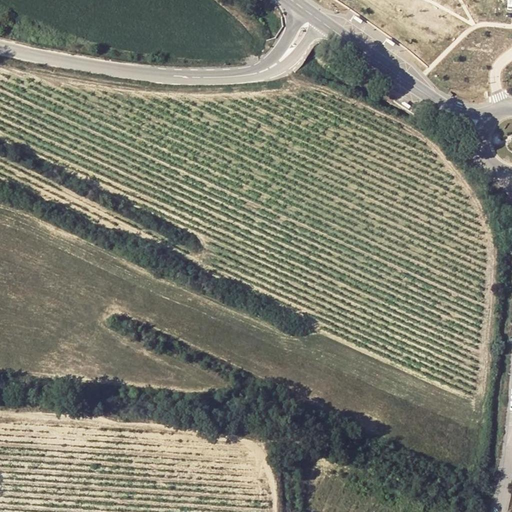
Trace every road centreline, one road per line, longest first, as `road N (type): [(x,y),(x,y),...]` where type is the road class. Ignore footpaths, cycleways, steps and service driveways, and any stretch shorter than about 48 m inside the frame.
road 1 (track): [(0,410),(247,440),(272,473),(276,511)]
road 2 (tertiary): [(0,47),(175,79),(262,72)]
road 3 (tertiary): [(457,112),(320,21)]
